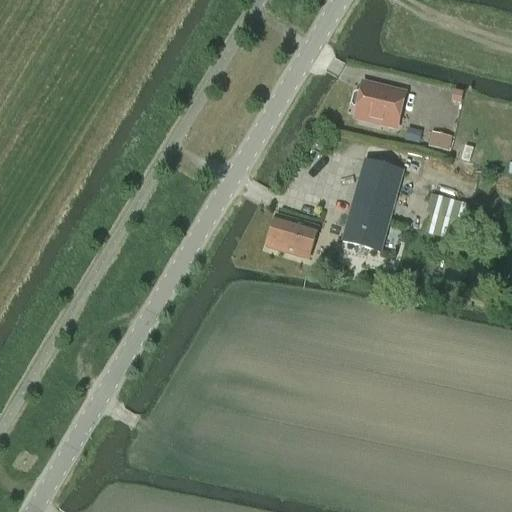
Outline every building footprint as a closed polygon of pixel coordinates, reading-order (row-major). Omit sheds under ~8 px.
[(361,96),(357,95),(355,97),(353,106),(354,108),(372,113),(370,122),(372,125),(379,127),(382,125),(397,129),(405,96),(364,86),(361,96)] [(455,92),(452,103),(461,105),(463,94),(455,92)] [(433,135),(430,149),(449,153),(452,139),(433,135)] [(381,254),(396,202),(357,191),(343,243),(381,254)] [(470,208),(432,197),(427,216),(431,217),(426,236),(460,245),(470,208)] [(268,250),(309,262),(318,231),(277,219),(268,250)]
